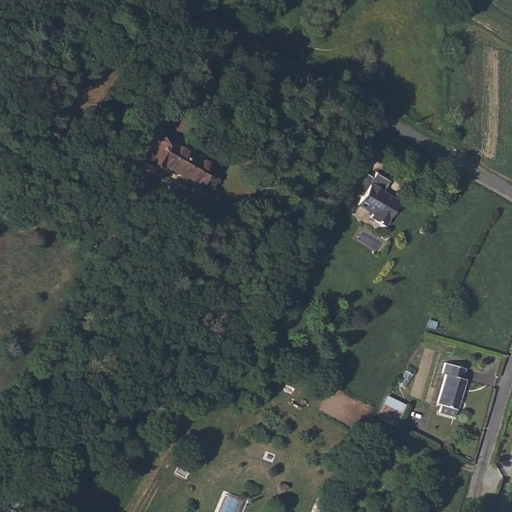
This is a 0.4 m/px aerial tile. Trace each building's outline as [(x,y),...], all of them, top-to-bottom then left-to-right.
[(163,135),(148,161),(164,171),(167,166),(186,177),(189,178),(208,189),(227,156),(212,147),(204,160),(179,146),(180,144),(163,135)] [(358,208),(373,216),(371,220),(385,228),(399,204),(383,195),(390,184),(376,176),(374,180),(360,173),(350,191),(363,199),(358,208)] [(435,404),(439,406),(455,411),(465,382),(459,380),(462,369),(442,362),(439,372),(445,375),(435,404)] [(394,425),(404,403),(387,394),(377,416),(394,425)] [(455,411),(439,406),(436,414),(452,420),(455,411)]
